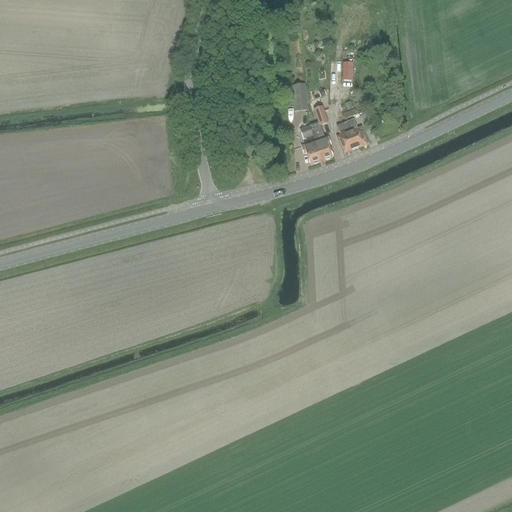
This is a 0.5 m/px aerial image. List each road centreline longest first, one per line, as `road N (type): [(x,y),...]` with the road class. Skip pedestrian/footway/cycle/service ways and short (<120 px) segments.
road 1 (secondary): [(214,209),(346,172),(511,97)]
road 2 (secondary): [(0,266),(214,209)]
road 3 (unclassified): [(214,209),(187,109),(203,0)]
